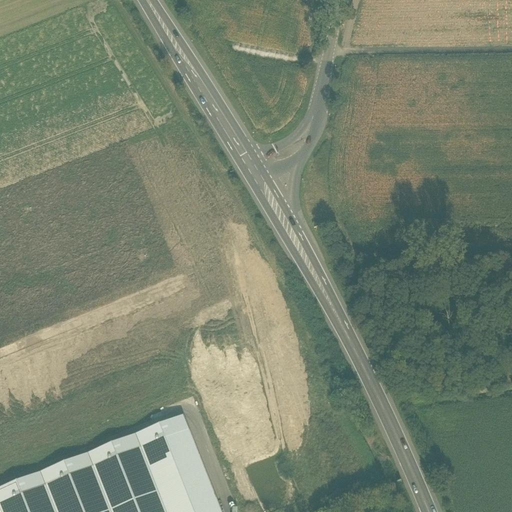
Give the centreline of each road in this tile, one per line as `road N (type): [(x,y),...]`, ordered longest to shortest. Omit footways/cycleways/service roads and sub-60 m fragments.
road 1 (secondary): [(427,511),(348,339),(254,177)]
road 2 (tertiary): [(254,177),(296,151),(310,129),(342,0)]
road 3 (secondary): [(254,177),(147,0)]
road 4 (track): [(330,51),(511,50)]
